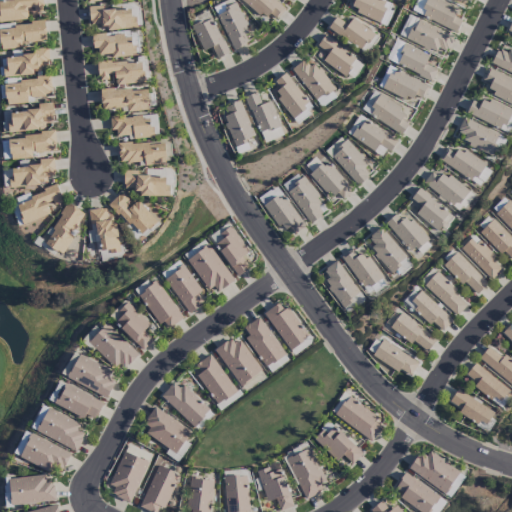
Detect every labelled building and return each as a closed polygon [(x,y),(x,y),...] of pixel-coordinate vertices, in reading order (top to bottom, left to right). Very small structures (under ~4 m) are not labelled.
[(0,0),(0,21),(28,20),(28,14),(43,13),(41,0),(0,0)] [(227,0),(212,7),(233,51),(248,44),(243,35),(249,32),(233,0),(227,0)] [(276,20),(285,9),(274,0),(240,0),(264,20),(269,14),(276,20)] [(384,24),(393,4),(383,0),(348,0),(353,2),(349,10),(384,24)] [(456,31),(461,20),(454,17),(457,9),(438,0),(424,0),(418,14),(456,31)] [(89,24),(99,24),(99,30),(134,29),(134,9),(102,10),(102,6),(88,7),(89,24)] [(447,52),(453,37),(407,15),(398,35),(436,53),(438,48),(447,52)] [(202,52),(211,47),(217,59),(228,54),(211,17),(191,26),(202,52)] [(352,18),(347,25),(336,17),(328,28),(360,52),(373,34),(352,18)] [(0,41),(1,50),(22,48),(22,44),(46,41),(44,22),(0,27),(0,41)] [(93,37),(94,56),(133,54),(132,34),(93,37)] [(316,46),(327,54),(322,60),(351,81),(363,64),(324,35),(316,46)] [(429,55),(395,40),(386,60),(432,81),(437,70),(425,64),(429,55)] [(511,74),(511,48),(510,47),(506,54),(497,50),(490,64),(511,74)] [(41,73),(40,67),(49,66),(48,52),(1,57),(3,77),(41,73)] [(117,85),(143,83),(142,60),(97,64),(98,79),(116,78),(117,85)] [(291,69),(316,101),(334,88),(314,62),(307,67),(302,61),(291,69)] [(428,86),(390,68),(380,88),(411,103),(414,95),(422,99),(428,86)] [(481,82),(495,88),(492,96),(511,105),(511,79),(488,68),(481,82)] [(272,83),(281,95),(276,99),(296,124),(314,109),(285,73),(272,83)] [(50,77),(4,83),(7,103),(53,98),(50,77)] [(102,111),(127,108),(127,112),(149,110),(146,87),(100,92),(102,111)] [(317,101),(321,107),(335,97),(330,91),(317,101)] [(408,124),(401,119),(406,112),(373,91),(361,110),(400,136),(408,124)] [(259,134),(279,126),(270,101),(261,104),(257,93),(245,97),(259,134)] [(511,109),(483,98),(480,104),(472,101),(466,114),(503,129),(511,109)] [(224,105),(228,116),(224,117),(235,154),(249,150),(245,139),(253,137),(241,100),(224,105)] [(37,104),(37,110),(8,112),(10,133),(45,129),(44,122),(53,121),(51,103),(37,104)] [(346,133),(383,159),(396,141),(359,115),(346,133)] [(133,139),(152,138),(151,119),(142,120),(141,116),(111,117),(112,136),(133,135),(133,139)] [(464,118),(454,136),(490,155),(500,136),(464,118)] [(261,134),(265,143),(283,136),(279,127),(261,134)] [(9,136),(10,160),(32,158),(31,153),(56,152),(55,134),(9,136)] [(342,137),(326,151),(357,186),(369,175),(363,168),(367,164),(342,137)] [(164,142),(117,145),(118,163),(144,162),(145,165),(165,164),(164,142)] [(458,147),(454,153),(447,148),(439,160),(479,187),(491,169),(458,147)] [(327,162),(322,166),(314,157),(305,166),(310,172),(308,175),(325,193),(330,189),(341,201),(353,190),(327,162)] [(47,184),(46,176),(55,175),(53,158),(38,160),(39,165),(7,168),(8,188),(47,184)] [(167,197),(168,177),(137,176),(137,171),(124,171),(123,188),(133,188),(133,196),(167,197)] [(443,172),(439,177),(432,172),(423,184),(455,207),(467,190),(443,172)] [(282,187),(309,224),(327,211),(300,173),(282,187)] [(22,225),(52,214),(49,207),(62,202),(56,186),(29,196),(28,194),(12,200),(18,217),(19,217),(22,225)] [(281,194),(277,187),(258,198),(262,205),(281,194)] [(415,214),(438,233),(452,216),(418,188),(410,198),(421,207),(415,214)] [(110,203),(140,236),(156,222),(137,200),(129,207),(125,203),(128,200),(121,193),(110,203)] [(263,206),(275,226),(283,222),(291,236),(304,228),(284,194),(263,206)] [(511,205),(508,201),(495,214),(511,231),(511,205)] [(62,255),(74,237),(70,234),(84,214),(67,203),(45,236),(49,238),(45,244),(62,255)] [(114,217),(107,218),(105,208),(87,211),(89,223),(96,222),(100,254),(119,251),(114,217)] [(432,244),(407,216),(401,221),(395,214),(386,223),(417,258),(432,244)] [(510,262),(511,260),(511,239),(488,215),(476,228),(510,262)] [(248,253),(231,225),(212,237),(235,277),(249,268),(242,257),(248,253)] [(407,258),(380,227),(368,238),(374,244),(369,248),(391,272),(407,258)] [(473,236),(460,248),(490,281),(503,268),(473,236)] [(182,256),(185,260),(206,244),(203,240),(182,256)] [(231,282),(210,245),(187,258),(208,295),(231,282)] [(364,252),(357,256),(352,249),(341,257),(368,295),(385,283),(364,252)] [(476,295),(487,284),(457,252),(442,265),(462,286),(465,283),(476,295)] [(328,278),(324,280),(340,307),(359,296),(338,261),(323,269),(328,278)] [(188,314),(206,302),(182,267),(164,279),(188,314)] [(466,305),(453,293),(456,290),(437,272),(423,286),(456,316),(466,305)] [(164,320),(169,328),(182,319),(157,282),(137,295),(158,325),(164,320)] [(439,334),(452,321),(421,291),(408,304),(439,334)] [(149,325),(126,301),(109,317),(142,351),(152,341),(143,331),(149,325)] [(307,337),(280,301),(262,314),(289,350),(307,337)] [(425,354),(436,340),(401,313),(390,327),(425,354)] [(241,328),(264,367),(283,356),(260,317),(241,328)] [(511,322),(501,333),(511,344),(511,347),(511,348),(511,349),(511,322)] [(138,355),(106,323),(88,342),(120,373),(138,355)] [(215,348),(237,386),(261,372),(241,340),(233,344),(230,339),(215,348)] [(419,361),(380,342),(372,358),(410,377),(419,361)] [(511,387),(511,386),(511,363),(490,345),(479,358),(511,387)] [(195,376),(216,405),(236,391),(209,355),(195,365),(200,372),(195,376)] [(271,373),(288,360),(285,355),(267,368),(271,373)] [(67,378),(106,398),(117,376),(78,356),(67,378)] [(509,390),(474,363),(465,375),(476,384),(474,387),(498,405),(509,390)] [(182,385),(179,389),(172,383),(160,397),(193,427),(209,410),(182,385)] [(103,401),(64,385),(55,406),(84,418),(85,415),(95,420),(103,401)] [(484,428),(494,413),(457,389),(447,405),(484,428)] [(333,414),(348,396),(344,393),(329,410),(333,414)] [(384,424),(348,397),(334,415),(370,443),(384,424)] [(47,407),(41,405),(32,429),(37,431),(47,407)] [(191,433),(155,407),(139,429),(175,454),(191,433)] [(78,430),(81,425),(49,408),(36,432),(75,452),(84,434),(78,430)] [(362,454),(328,422),(312,439),(337,462),(342,456),(352,465),(362,454)] [(29,433),(23,431),(13,455),(19,458),(29,433)] [(70,453),(31,434),(20,458),(59,477),(70,453)] [(164,454),(177,463),(189,444),(185,441),(175,455),(167,449),(164,454)] [(308,449),(306,444),(283,453),(285,459),(308,449)] [(320,484),(325,481),(310,449),(286,460),(304,500),(323,491),(320,484)] [(131,501),(147,462),(123,451),(106,490),(131,501)] [(425,459),(417,454),(407,472),(446,493),(459,470),(428,453),(425,459)] [(255,471),(266,502),(275,499),(279,511),(293,506),(277,463),(255,471)] [(140,509),(149,511),(156,511),(158,507),(166,509),(177,474),(154,466),(140,509)] [(391,492),(419,511),(428,511),(439,497),(404,473),(391,492)] [(449,497),(464,477),(460,474),(445,494),(449,497)] [(55,501),(52,481),(45,482),(44,475),(8,479),(11,506),(55,501)] [(247,511),(249,511),(246,475),(222,477),(225,511),(247,511)] [(208,511),(213,481),(191,478),(186,511),(208,511)] [(438,511),(446,503),(440,498),(429,511),(438,511)] [(401,511),(396,505),(389,511),(381,501),(369,510),(370,511),(401,511)]
